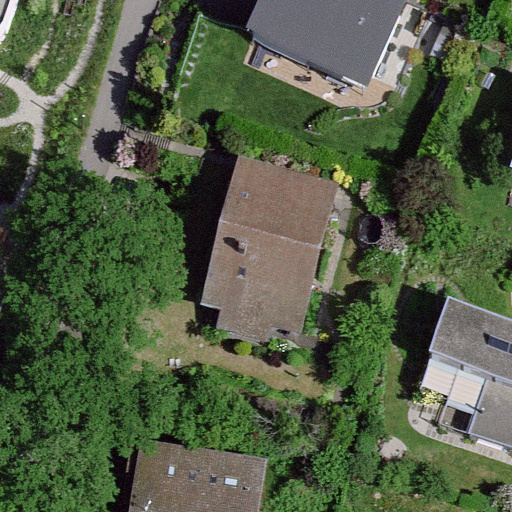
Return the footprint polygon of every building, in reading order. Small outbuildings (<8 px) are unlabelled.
[(0,0),(0,46),(7,36),(18,0),(0,0)] [(358,113),(397,20),(349,0),(255,0),(230,59),(358,113)] [(511,136),(494,189),(511,194),(511,136)] [(296,343),(331,203),(225,177),(190,318),(296,343)] [(511,345),(429,321),(412,378),(511,408),(511,345)] [(251,511),(256,475),(129,457),(121,511),(251,511)]
